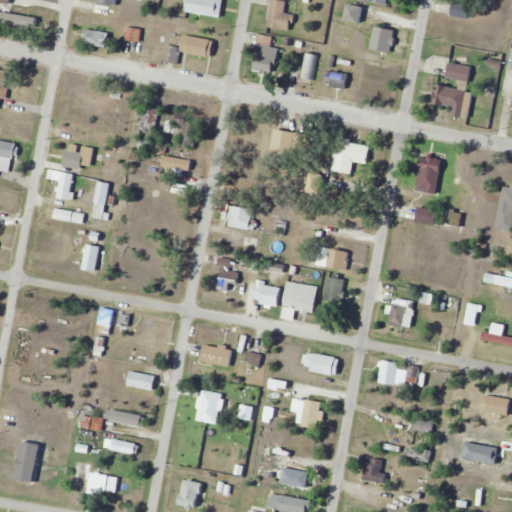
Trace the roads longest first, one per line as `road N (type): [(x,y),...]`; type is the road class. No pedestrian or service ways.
road 1 (residential): [(511,144),(0,45)]
road 2 (residential): [(511,371),(0,273)]
road 3 (residential): [(326,511),(424,0)]
road 4 (residential): [(152,511),(245,0)]
road 5 (residential): [(0,368),(72,0)]
